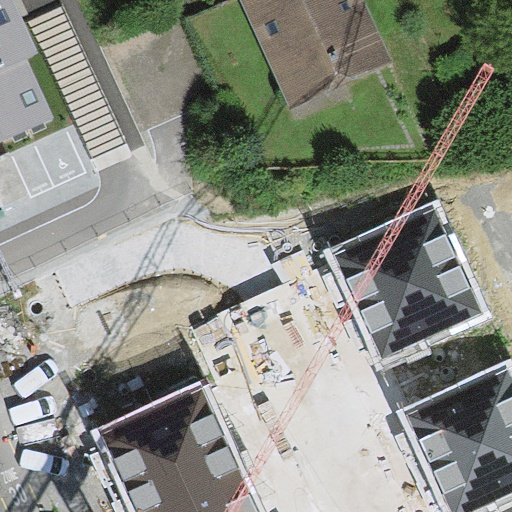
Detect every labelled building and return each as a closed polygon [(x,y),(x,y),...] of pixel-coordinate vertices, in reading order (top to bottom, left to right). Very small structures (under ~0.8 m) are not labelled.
[(0,0),(0,150),(58,123),(30,63),(41,58),(12,0),(0,0)] [(354,0),(236,0),(283,109),(383,67),(354,0)] [(9,153),(0,156),(0,197),(24,186),(9,153)] [(440,198),(325,249),(377,367),(492,316),(440,198)] [(511,356),(397,407),(443,511),(478,511),(511,497),(511,356)] [(266,511),(207,377),(91,428),(128,511),(266,511)]
